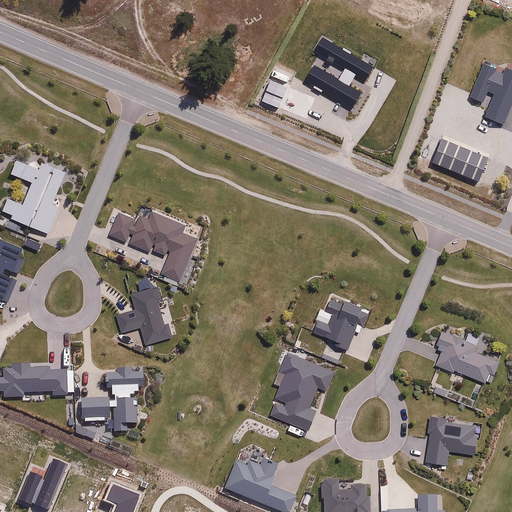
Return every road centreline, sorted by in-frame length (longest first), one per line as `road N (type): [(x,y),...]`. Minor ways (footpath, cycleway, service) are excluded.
road 1 (residential): [(140,90),(445,218)]
road 2 (residential): [(380,383),(445,218)]
road 3 (residential): [(75,252),(140,90)]
road 4 (residential): [(380,383),(396,419),(382,452),(358,452),(346,440),(351,399),(364,388)]
road 5 (residential): [(75,252),(92,285),(90,312),(80,322),(53,325),(37,307),(53,267)]
road 6 (residential): [(0,31),(140,90)]
